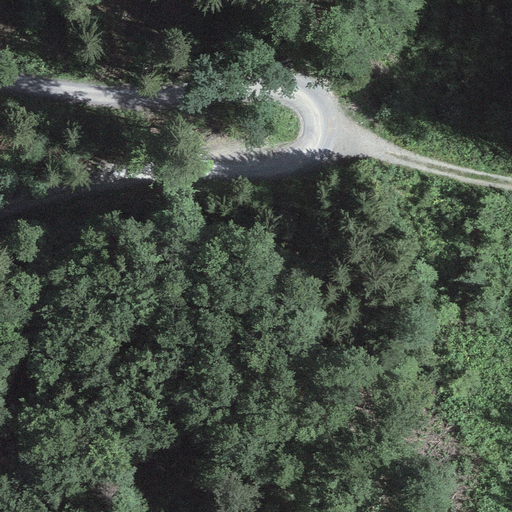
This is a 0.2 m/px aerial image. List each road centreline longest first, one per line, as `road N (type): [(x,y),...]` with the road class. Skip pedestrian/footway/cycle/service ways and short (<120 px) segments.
road 1 (track): [(0,81),(69,96),(269,93),(316,106),(330,138),(306,167),(105,190),(0,217)]
road 2 (track): [(330,138),(511,174)]
